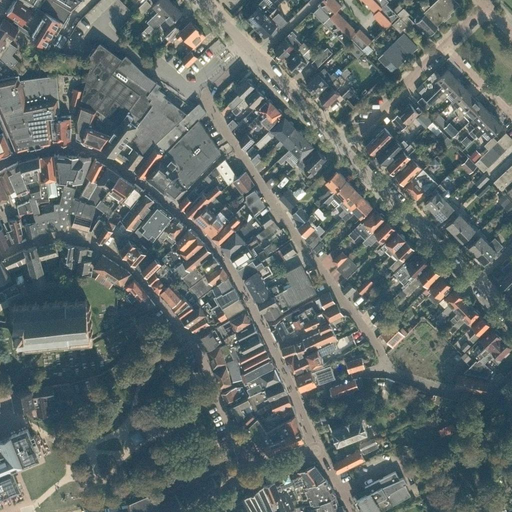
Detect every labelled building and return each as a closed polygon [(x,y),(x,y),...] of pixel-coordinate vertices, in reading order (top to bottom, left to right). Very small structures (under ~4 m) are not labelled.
[(12,23),(19,28),(29,36),(49,48),(71,10),(81,0),(16,0),(7,13),(22,23),(23,21),(32,27),(29,31),(14,21),(12,23)] [(146,0),(145,0),(138,8),(142,13),(151,4),(146,0)] [(143,38),(153,28),(150,25),(162,14),(172,3),(169,0),(156,0),(153,4),(159,10),(147,22),(149,24),(139,34),(143,38)] [(247,19),(256,28),(276,7),(272,3),(270,6),(264,0),(262,0),(257,6),(258,7),(247,19)] [(319,6),(329,16),(330,17),(336,10),(336,11),(342,6),(341,5),(341,6),(335,0),(322,0),(318,4),(319,6)] [(376,11),(376,12),(386,2),(386,3),(389,0),(388,0),(366,0),(365,1),(376,11)] [(437,4),(432,8),(444,20),(445,21),(451,15),(450,14),(459,5),(460,7),(461,6),(455,0),(437,0),(435,2),(437,4)] [(385,27),(398,15),(386,3),(386,2),(376,12),(376,11),(373,14),(373,15),(374,14),(385,26),(385,27)] [(444,20),(432,8),(427,2),(422,6),(426,11),(420,17),(421,18),(416,23),(429,36),(435,30),(434,29),(444,20)] [(150,25),(153,28),(149,32),(151,34),(155,30),(154,29),(166,18),(171,23),(181,12),(172,3),(162,14),(150,25)] [(410,27),(415,22),(408,15),(409,14),(404,7),(403,8),(399,4),(393,10),(410,27)] [(323,22),(329,16),(319,6),(313,12),(323,22)] [(280,11),(276,7),(256,28),(264,37),(276,25),(279,28),(287,20),(279,12),(280,11)] [(334,33),(346,21),(336,11),(336,10),(330,17),(329,16),(323,22),(334,33)] [(406,50),(410,54),(417,48),(403,34),(410,27),(400,16),(392,24),(403,35),(379,57),(390,70),(393,71),(406,58),(402,53),(406,50)] [(19,28),(12,23),(4,18),(0,23),(0,55),(5,60),(3,61),(8,65),(9,64),(19,74),(20,76),(27,70),(12,54),(17,47),(9,42),(19,28)] [(181,30),(178,27),(169,39),(171,41),(176,36),(179,39),(183,35),(189,41),(188,41),(194,47),(205,36),(190,21),(181,30)] [(334,33),(344,44),(350,38),(357,31),(346,21),(334,33)] [(169,39),(178,27),(173,23),(163,33),(169,39)] [(294,48),(296,50),(302,44),(294,35),(295,34),(292,31),(285,38),(274,50),(278,54),(278,55),(280,58),(281,57),(283,59),(294,48)] [(368,43),(357,31),(350,38),(353,41),(362,50),(369,43),(368,42),(368,43)] [(353,41),(347,47),(357,57),(363,51),(362,50),(353,41)] [(158,141),(180,120),(184,116),(162,100),(166,94),(158,88),(161,85),(146,73),(126,54),(122,58),(100,42),(88,60),(91,62),(84,88),(158,141)] [(304,42),(296,50),(292,53),(295,56),(287,63),(296,73),(309,61),(303,55),(310,48),(304,42)] [(327,47),(311,63),(316,68),(332,52),(327,47)] [(190,50),(181,59),(188,66),(198,58),(190,50)] [(55,51),(54,61),(58,62),(58,60),(64,61),(66,54),(59,52),(55,51)] [(42,59),(41,68),(50,69),(52,61),(42,59)] [(7,65),(1,71),(4,74),(9,68),(7,65)] [(347,68),(340,75),(343,78),(351,71),(347,68)] [(329,86),(329,85),(338,77),(334,73),(331,76),(324,69),(318,74),(307,85),(316,95),(328,84),(329,86)] [(426,109),(438,97),(457,79),(447,70),(437,80),(443,86),(427,101),(422,96),(418,101),(426,109)] [(20,80),(19,74),(0,78),(0,113),(16,151),(28,148),(54,142),(70,143),(71,130),(70,115),(57,116),(57,112),(60,112),(56,75),(20,80)] [(340,75),(338,77),(329,85),(330,86),(319,96),(328,105),(339,94),(335,90),(345,80),(343,78),(340,75)] [(239,93),(228,104),(232,109),(236,106),(244,98),(255,87),(251,83),(251,81),(249,79),(248,79),(246,78),(235,88),(239,93)] [(466,89),(457,79),(438,97),(442,101),(450,93),(455,98),(452,102),(466,89)] [(350,87),(342,96),(346,100),(354,92),(350,87)] [(79,105),(83,91),(74,88),(70,103),(79,105)] [(157,143),(158,141),(84,88),(80,105),(83,106),(76,122),(77,140),(82,142),(83,139),(101,147),(101,146),(102,146),(102,147),(115,155),(115,154),(137,169),(157,143)] [(244,107),(249,103),(253,107),(254,106),(265,97),(263,95),(264,94),(261,91),(260,92),(256,88),(245,99),(244,98),(237,105),(240,109),(243,106),(244,107)] [(475,98),(466,89),(452,102),(457,108),(453,112),(456,116),(475,98)] [(265,97),(254,106),(256,108),(266,99),(265,97)] [(249,124),(252,128),(274,106),(267,98),(266,99),(256,108),(256,109),(260,113),(249,124)] [(484,107),(475,98),(456,116),(460,119),(468,112),(473,117),(484,107)] [(198,102),(184,116),(180,120),(188,129),(198,119),(206,112),(198,102)] [(406,112),(401,116),(409,123),(419,114),(420,114),(423,111),(419,107),(416,110),(409,104),(404,109),(406,112)] [(232,109),(232,110),(236,115),(241,110),(236,106),(232,109)] [(274,106),(252,128),(253,128),(254,126),(256,128),(257,126),(259,128),(260,127),(267,121),(271,125),(282,114),(274,106)] [(472,136),(492,117),(484,107),(469,121),(474,127),(469,132),(472,136)] [(419,114),(414,119),(419,123),(424,118),(420,114),(419,114)] [(444,127),(448,123),(440,114),(436,119),(444,127)] [(398,115),(392,120),(402,130),(407,125),(398,115)] [(277,134),(282,138),(293,127),(284,117),(271,130),(271,131),(267,135),(270,138),(274,134),(276,135),(277,134)] [(492,117),(472,136),(474,138),(476,136),(478,138),(486,131),(491,136),(502,126),(492,117)] [(155,165),(146,176),(176,199),(221,153),(198,119),(188,129),(167,151),(155,165)] [(180,120),(158,141),(157,143),(137,169),(140,171),(141,171),(144,173),(142,175),(144,178),(146,176),(155,165),(167,151),(188,129),(180,120)] [(0,158),(13,152),(0,121),(0,158)] [(432,121),(428,126),(437,135),(441,130),(432,121)] [(303,136),(293,127),(282,138),(276,144),(279,147),(283,143),(284,145),(286,143),(290,148),(303,136)] [(452,136),(456,132),(452,127),(448,131),(452,136)] [(385,128),(366,146),(375,155),(393,137),(389,133),(385,128)] [(444,132),(437,139),(445,146),(451,140),(444,132)] [(247,133),(239,141),(245,150),(254,140),(247,133)] [(501,137),(510,146),(511,143),(511,139),(505,133),(501,137)] [(312,145),(303,136),(290,148),(285,153),(288,156),(292,152),(294,154),(295,152),(300,157),(312,145)] [(497,142),(497,141),(493,136),(482,147),(486,152),(488,150),(492,146),(497,142)] [(505,150),(510,146),(501,137),(497,141),(497,142),(505,150)] [(403,150),(386,167),(394,175),(411,158),(408,154),(418,145),(414,140),(403,150)] [(492,146),(501,155),(505,150),(497,142),(492,146)] [(377,156),(386,166),(404,148),(400,144),(394,150),(388,145),(377,156)] [(496,159),(501,155),(492,146),(488,150),(496,159)] [(296,163),(300,167),(300,169),(302,172),(305,172),(309,176),(313,173),(314,173),(317,171),(317,170),(317,169),(316,167),(321,163),(322,163),(324,161),(324,159),(325,159),(324,158),(324,157),(322,154),(321,154),(316,150),(309,157),(306,154),(296,163)] [(492,163),(496,159),(488,150),(486,152),(484,155),(492,163)] [(258,152),(251,159),(254,165),(262,157),(263,157),(258,152)] [(66,180),(57,179),(54,153),(40,156),(42,168),(38,168),(42,194),(35,197),(37,201),(49,199),(49,196),(57,195),(62,194),(64,185),(66,182),(66,180)] [(57,178),(83,181),(91,157),(78,156),(78,155),(67,153),(67,155),(54,153),(57,178)] [(479,159),(487,168),(492,163),(484,155),(479,159)] [(39,156),(19,162),(30,188),(33,196),(33,197),(35,197),(42,194),(40,185),(37,168),(41,167),(39,156)] [(254,165),(258,172),(267,163),(262,157),(254,165)] [(435,157),(429,163),(433,168),(436,168),(440,164),(435,157)] [(477,166),(475,163),(469,157),(461,165),(469,173),(477,166)] [(104,170),(105,168),(107,164),(95,158),(87,176),(91,178),(89,179),(82,192),(89,196),(104,170)] [(216,166),(220,171),(228,184),(237,176),(225,158),(216,166)] [(414,158),(396,176),(404,185),(421,168),(416,163),(418,161),(414,158)] [(483,172),(487,168),(479,159),(475,163),(477,166),(483,172)] [(33,196),(30,188),(19,162),(7,168),(14,185),(18,194),(22,201),(17,204),(20,215),(34,211),(29,197),(33,196)] [(112,209),(114,208),(134,183),(107,165),(105,168),(88,199),(93,203),(93,202),(96,204),(96,205),(104,211),(101,214),(99,213),(98,216),(99,217),(96,222),(91,231),(99,235),(112,209)] [(215,176),(220,171),(216,167),(211,171),(215,176)] [(0,217),(2,217),(14,241),(25,236),(20,215),(17,204),(22,201),(18,194),(14,185),(7,168),(0,171),(0,217)] [(242,193),(253,185),(248,178),(249,177),(245,170),(233,181),(242,193)] [(502,174),(510,183),(511,181),(511,177),(505,170),(502,174)] [(314,202),(319,206),(323,202),(346,179),(337,171),(326,182),(331,188),(319,200),(318,199),(314,202)] [(479,188),(486,181),(489,178),(485,173),(475,183),(479,188)] [(419,174),(406,186),(417,198),(424,191),(428,195),(439,184),(435,180),(430,185),(419,174)] [(497,178),(506,187),(510,183),(502,174),(497,178)] [(207,175),(204,178),(210,183),(213,181),(207,175)] [(270,177),(265,182),(269,188),(275,183),(270,177)] [(506,187),(497,178),(493,182),(501,191),(506,187)] [(354,188),(346,179),(323,202),(326,206),(334,198),(339,203),(354,188)] [(479,188),(475,192),(479,197),(491,186),(486,181),(479,188)] [(123,216),(143,191),(134,183),(114,208),(123,216)] [(195,198),(184,210),(193,218),(217,194),(222,190),(217,184),(206,194),(202,190),(199,194),(195,198)] [(430,208),(434,212),(446,200),(446,199),(451,195),(450,194),(450,192),(449,190),(446,190),(440,184),(431,192),(434,195),(425,203),(426,204),(426,205),(426,206),(426,207),(427,208),(428,208),(429,208),(430,208)] [(75,187),(64,185),(62,194),(59,202),(54,202),(54,209),(42,211),(42,212),(38,213),(42,232),(59,229),(65,230),(67,230),(70,224),(77,226),(78,233),(82,234),(83,228),(89,230),(95,210),(96,204),(86,201),(78,199),(73,197),(75,187)] [(220,244),(254,212),(265,203),(255,188),(246,194),(246,200),(247,201),(212,235),(220,244)] [(363,197),(354,188),(339,203),(344,208),(339,214),(342,217),(363,197)] [(179,205),(184,210),(195,198),(199,194),(193,189),(179,205)] [(144,219),(157,203),(156,201),(143,191),(123,216),(118,222),(118,224),(119,226),(117,229),(122,234),(125,231),(128,233),(130,233),(143,217),(144,219)] [(289,208),(298,200),(292,193),(290,195),(285,191),(279,197),(289,208)] [(82,192),(78,199),(86,201),(89,196),(82,192)] [(499,198),(497,200),(504,206),(510,200),(504,193),(499,198)] [(57,198),(52,199),(52,202),(54,202),(59,202),(62,194),(57,195),(57,198)] [(35,197),(33,197),(33,196),(29,197),(34,211),(34,212),(40,211),(37,201),(35,197)] [(203,226),(222,207),(223,206),(214,197),(194,217),(203,226)] [(363,197),(342,217),(346,221),(355,212),(360,217),(372,206),(363,197)] [(450,204),(446,200),(434,212),(436,214),(436,215),(436,216),(436,217),(436,218),(437,218),(438,219),(439,219),(440,219),(441,219),(449,211),(452,214),(458,209),(452,202),(450,204)] [(511,202),(511,201),(503,207),(509,213),(511,210),(511,202)] [(157,203),(144,219),(141,223),(145,227),(142,231),(148,237),(152,232),(157,236),(173,216),(157,203)] [(222,207),(203,226),(212,235),(234,212),(226,204),(223,206),(222,207)] [(301,224),(307,218),(309,216),(300,206),(292,214),(301,224)] [(455,234),(467,221),(463,217),(465,216),(458,209),(452,214),(455,217),(447,226),(448,226),(448,227),(447,227),(447,228),(448,229),(448,230),(449,231),(450,231),(451,231),(452,230),(455,234)] [(31,212),(20,215),(25,236),(28,236),(25,223),(34,221),(31,212)] [(264,227),(273,220),(268,213),(260,219),(254,212),(221,244),(222,245),(221,245),(226,250),(230,254),(247,240),(263,228),(264,227)] [(360,222),(348,234),(354,239),(360,234),(365,239),(373,231),(372,230),(384,219),(383,218),(384,215),(382,213),(379,214),(378,212),(376,215),(373,212),(362,223),(360,222)] [(159,236),(154,242),(159,246),(167,235),(165,233),(166,231),(170,234),(168,236),(174,240),(175,239),(176,239),(187,226),(175,217),(159,236)] [(0,248),(12,243),(4,226),(3,226),(0,219),(0,248)] [(307,219),(297,228),(306,237),(315,228),(307,219)] [(38,233),(36,220),(34,221),(25,223),(28,236),(38,233)] [(278,227),(273,220),(265,227),(263,228),(268,234),(278,227)] [(375,249),(381,243),(395,229),(394,228),(395,226),(393,224),(390,224),(386,220),(374,232),(373,231),(365,239),(363,241),(367,244),(368,243),(375,249)] [(472,226),(467,221),(455,234),(458,237),(458,238),(458,239),(458,240),(459,240),(459,241),(460,241),(461,241),(462,241),(463,241),(471,233),(474,237),(480,231),(473,224),(472,226)] [(105,225),(97,240),(102,242),(112,229),(105,225)] [(181,245),(176,249),(180,252),(197,236),(188,228),(176,241),(181,245)] [(313,230),(304,239),(309,244),(318,235),(313,230)] [(397,231),(377,250),(381,254),(387,248),(389,246),(394,251),(405,240),(397,231)] [(486,238),(480,231),(474,237),(477,239),(469,247),(469,248),(469,249),(469,250),(469,251),(470,252),(471,252),(471,253),(472,253),(473,253),(473,252),(476,255),(489,243),(485,239),(486,238)] [(110,233),(102,242),(118,251),(119,251),(124,244),(121,242),(110,233)] [(168,252),(161,259),(163,261),(170,254),(171,255),(168,258),(164,262),(170,267),(172,270),(174,268),(179,264),(203,242),(197,236),(180,252),(176,249),(173,246),(168,252)] [(238,266),(252,257),(253,259),(255,258),(253,256),(255,255),(250,248),(259,242),(255,237),(239,248),(239,249),(230,254),(238,266)] [(119,251),(127,258),(137,245),(129,238),(128,240),(124,244),(119,251)] [(316,252),(325,243),(321,239),(312,248),(316,252)] [(395,271),(403,263),(402,262),(414,249),(405,240),(395,251),(400,256),(390,266),(395,271)] [(49,269),(47,262),(46,257),(58,254),(55,242),(38,247),(44,270),(49,269)] [(289,242),(280,248),(286,259),(297,253),(289,242)] [(59,265),(71,267),(75,245),(63,243),(59,263),(59,265)] [(197,265),(212,252),(204,243),(179,264),(174,268),(181,276),(182,277),(197,265)] [(489,243),(476,255),(479,259),(479,260),(479,261),(480,262),(481,263),(482,263),(483,263),(484,263),(484,264),(493,255),(495,258),(501,253),(495,246),(493,248),(489,243)] [(273,249),(269,244),(264,248),(267,253),(273,249)] [(87,247),(75,245),(71,267),(72,267),(73,261),(78,262),(79,258),(85,259),(85,257),(90,258),(91,250),(87,249),(87,247)] [(127,258),(135,265),(146,252),(137,245),(127,258)] [(33,282),(35,287),(47,284),(37,246),(24,249),(29,267),(33,282)] [(29,267),(24,249),(14,254),(20,267),(25,265),(27,268),(29,267)] [(338,265),(347,256),(342,251),(333,260),(338,265)] [(193,284),(220,263),(212,252),(197,265),(182,277),(190,286),(193,284)] [(20,267),(14,254),(4,259),(8,268),(9,267),(10,269),(12,268),(13,271),(20,267)] [(102,254),(94,267),(100,271),(95,279),(109,288),(114,281),(122,286),(126,279),(130,273),(131,272),(102,254)] [(427,260),(423,256),(422,257),(420,255),(416,259),(413,256),(407,262),(406,261),(396,271),(406,282),(403,285),(405,287),(428,264),(425,261),(427,260)] [(252,257),(238,266),(237,267),(244,278),(275,259),(273,256),(262,262),(261,261),(256,264),(252,257)] [(348,256),(336,268),(345,277),(357,266),(348,256)] [(79,258),(78,262),(77,269),(85,271),(84,274),(91,276),(92,271),(89,270),(91,260),(89,259),(90,258),(85,257),(85,259),(79,258)] [(147,265),(142,270),(147,276),(161,263),(155,257),(147,265)] [(142,260),(135,266),(140,271),(142,270),(147,265),(142,260)] [(511,260),(503,268),(508,273),(505,276),(503,275),(498,281),(502,285),(503,284),(509,289),(511,285),(511,260)] [(0,261),(0,288),(13,281),(11,276),(1,261),(0,261)] [(147,279),(154,286),(157,283),(155,281),(170,267),(164,262),(147,279)] [(217,284),(229,275),(220,263),(193,284),(188,288),(198,299),(217,284)] [(245,278),(252,291),(266,283),(263,277),(272,272),(268,263),(245,278)] [(271,293),(257,300),(267,319),(316,292),(301,264),(285,272),(290,282),(291,285),(272,295),(271,293)] [(402,288),(397,293),(401,297),(404,295),(405,296),(407,294),(407,295),(422,280),(428,286),(439,275),(439,274),(439,271),(436,268),(434,269),(430,265),(420,276),(418,274),(403,289),(402,288)] [(157,283),(154,286),(159,293),(169,282),(173,279),(174,281),(181,276),(174,268),(172,270),(170,267),(155,281),(157,283)] [(229,275),(217,284),(220,289),(215,293),(216,295),(233,284),(229,275)] [(427,288),(422,293),(425,297),(427,295),(433,301),(436,301),(451,286),(442,277),(430,288),(432,290),(431,292),(427,288)] [(368,278),(357,288),(362,293),(372,282),(368,278)] [(148,309),(155,304),(134,279),(126,286),(131,291),(126,295),(129,298),(132,302),(138,296),(148,309)] [(17,284),(21,292),(27,289),(24,281),(17,284)] [(0,301),(4,299),(12,296),(21,292),(17,284),(16,282),(3,289),(0,289),(0,301)] [(169,282),(159,293),(165,299),(176,289),(175,288),(169,282)] [(266,283),(252,291),(257,300),(271,293),(272,295),(291,285),(290,282),(282,286),(281,283),(277,285),(276,284),(269,288),(266,283)] [(349,282),(341,289),(347,297),(356,289),(349,282)] [(218,303),(211,308),(213,312),(215,311),(240,296),(234,286),(223,293),(222,292),(216,295),(214,296),(218,303)] [(176,289),(165,299),(166,300),(172,306),(182,295),(177,289),(176,289)] [(453,308),(463,298),(459,294),(460,292),(457,289),(454,290),(444,299),(449,304),(436,316),(441,321),(453,308)] [(325,309),(336,304),(329,291),(319,297),(325,309)] [(183,295),(182,295),(172,306),(177,312),(189,301),(183,295)] [(245,306),(240,296),(215,311),(221,320),(245,306)] [(14,305),(12,305),(12,307),(14,307),(15,315),(13,315),(13,317),(15,317),(15,320),(14,320),(15,328),(15,332),(16,331),(17,335),(15,335),(15,336),(17,336),(17,340),(18,344),(15,344),(16,346),(18,345),(18,348),(20,347),(19,345),(29,344),(29,347),(31,346),(30,344),(39,343),(39,346),(41,345),(41,343),(50,342),(50,345),(51,344),(51,342),(59,342),(60,344),(61,344),(61,341),(69,341),(71,341),(71,339),(78,338),(79,341),(80,341),(80,338),(88,338),(88,340),(90,340),(90,333),(92,333),(92,331),(90,331),(89,325),(92,325),(92,323),(89,323),(89,317),(88,315),(91,315),(91,313),(88,313),(88,307),(90,307),(90,305),(88,305),(87,298),(85,298),(85,301),(77,301),(77,299),(75,299),(75,302),(68,302),(68,300),(66,300),(66,301),(57,301),(57,299),(55,299),(55,302),(47,302),(47,300),(45,300),(45,302),(37,303),(37,301),(35,301),(35,303),(26,304),(26,302),(25,302),(25,304),(16,305),(16,303),(14,303),(14,305)] [(450,327),(471,307),(468,303),(468,301),(465,298),(463,298),(453,308),(457,313),(450,320),(450,319),(446,323),(450,327)] [(213,312),(211,308),(206,300),(200,305),(200,304),(181,317),(189,324),(205,313),(206,314),(209,311),(210,313),(213,312)] [(381,300),(374,307),(379,312),(386,305),(381,300)] [(177,312),(181,317),(194,308),(189,301),(177,312)] [(322,311),(323,313),(327,322),(318,326),(321,331),(315,334),(320,344),(329,340),(336,336),(329,321),(343,314),(337,303),(322,310),(322,311)] [(304,324),(303,323),(303,322),(310,319),(307,315),(315,311),(312,306),(299,312),(298,313),(299,316),(295,319),(296,322),(294,323),(295,326),(296,328),(304,324)] [(471,307),(450,327),(449,329),(452,332),(465,320),(470,325),(480,315),(479,314),(479,312),(477,309),(474,310),(471,307)] [(285,315),(269,323),(277,339),(294,329),(293,327),(295,326),(294,323),(296,322),(295,319),(299,316),(298,313),(299,312),(298,308),(284,315),(285,315)] [(246,309),(218,326),(223,337),(252,321),(246,309)] [(321,314),(323,313),(322,311),(310,317),(311,319),(303,323),(304,324),(306,329),(325,321),(321,314)] [(380,311),(371,320),(376,325),(385,316),(380,311)] [(148,314),(142,317),(145,322),(150,318),(148,314)] [(204,315),(189,324),(195,332),(209,324),(217,323),(213,318),(208,321),(204,315)] [(476,332),(469,339),(473,342),(490,326),(486,322),(487,320),(484,317),(482,318),(481,317),(471,326),(476,332)] [(229,348),(258,333),(253,323),(225,338),(229,348)] [(392,324),(381,334),(393,346),(403,336),(392,324)] [(199,337),(202,343),(218,334),(215,328),(199,337)] [(479,360),(501,338),(498,334),(499,333),(496,329),(494,330),(492,328),(480,340),(486,346),(476,356),(479,360)] [(240,374),(271,358),(258,333),(229,348),(230,351),(231,353),(234,359),(235,359),(240,374)] [(218,334),(202,343),(206,350),(218,343),(221,341),(218,334)] [(320,344),(315,334),(302,339),(309,352),(330,342),(330,340),(320,344)] [(501,338),(479,360),(477,362),(476,360),(464,372),(486,377),(493,370),(486,363),(489,360),(490,360),(492,359),(498,365),(502,361),(501,360),(505,356),(506,357),(511,352),(510,351),(511,349),(511,345),(503,336),(501,338)] [(466,340),(460,347),(464,351),(471,345),(466,340)] [(293,353),(294,355),(298,354),(299,356),(309,352),(303,342),(281,348),(284,356),(293,353)] [(309,352),(306,353),(312,365),(323,360),(318,351),(322,349),(324,353),(335,348),(332,342),(309,352)] [(230,351),(229,348),(227,343),(207,352),(213,368),(225,363),(226,363),(223,354),(230,351)] [(295,358),(294,355),(293,353),(285,356),(293,374),(310,367),(311,369),(311,370),(312,369),(325,365),(323,360),(312,365),(306,353),(295,358)] [(463,355),(461,357),(466,361),(470,357),(466,353),(463,355)] [(361,357),(346,362),(349,371),(364,366),(363,362),(361,357)] [(235,359),(227,362),(233,381),(242,378),(245,385),(248,384),(250,387),(247,389),(250,395),(265,388),(282,380),(271,358),(240,374),(235,359)] [(226,366),(225,363),(213,368),(215,371),(219,387),(231,382),(226,366)] [(311,372),(311,370),(311,369),(295,375),(300,390),(316,384),(316,383),(319,382),(319,383),(335,377),(330,363),(314,369),(314,370),(311,372)] [(458,374),(455,385),(486,392),(488,381),(458,374)] [(355,379),(330,388),(333,397),(344,393),(345,397),(352,394),(351,390),(358,388),(359,390),(364,387),(360,377),(355,379)] [(265,388),(250,395),(248,397),(249,398),(251,403),(254,410),(270,401),(270,399),(287,392),(282,381),(265,388)] [(69,383),(60,384),(61,386),(62,395),(71,394),(69,385),(69,383)] [(36,388),(13,391),(15,406),(16,407),(25,406),(26,409),(34,408),(37,408),(38,415),(49,414),(48,406),(52,405),(50,396),(55,396),(54,387),(53,385),(36,388)] [(226,403),(228,406),(240,400),(239,397),(246,393),(242,386),(236,387),(222,393),(226,403)] [(228,406),(238,421),(247,413),(243,407),(251,403),(249,398),(246,393),(239,397),(240,400),(228,406)] [(287,394),(270,401),(254,410),(257,415),(264,411),(263,410),(272,405),(274,411),(292,404),(287,394)] [(459,401),(457,410),(465,412),(467,403),(459,401)] [(295,414),(292,404),(274,411),(260,420),(267,431),(280,423),(295,414)] [(71,411),(59,414),(61,422),(73,419),(71,411)] [(247,413),(238,421),(244,427),(255,416),(250,411),(247,413)] [(280,423),(267,431),(258,417),(246,429),(270,453),(271,453),(299,442),(303,435),(295,414),(280,423)] [(346,425),(332,430),(337,444),(367,432),(362,419),(352,423),(351,420),(345,422),(346,425)] [(139,426),(129,433),(136,443),(146,436),(139,426)] [(28,428),(0,439),(0,497),(21,489),(13,470),(40,458),(37,450),(35,434),(31,436),(28,428)] [(363,448),(367,446),(377,442),(375,438),(361,444),(363,448)] [(367,446),(363,448),(361,449),(333,462),(338,472),(365,459),(363,454),(369,451),(367,446)] [(175,481),(157,494),(163,502),(162,502),(169,511),(182,511),(188,508),(189,510),(220,486),(218,483),(221,480),(222,475),(219,471),(222,468),(218,461),(186,484),(181,477),(187,472),(183,467),(170,475),(175,481)] [(295,506),(320,502),(329,499),(335,496),(336,495),(327,480),(325,478),(314,464),(298,470),(299,470),(290,474),(289,471),(280,474),(282,477),(275,480),(287,511),(296,511),(296,510),(295,506)] [(369,494),(356,500),(363,511),(379,511),(411,495),(404,483),(407,482),(404,477),(400,479),(395,471),(365,487),(369,494)] [(275,511),(287,511),(275,480),(273,476),(265,479),(267,483),(264,484),(275,511)] [(275,511),(264,484),(243,498),(253,511),(275,511)] [(130,511),(124,511),(165,511),(150,492),(128,501),(130,511)] [(320,502),(295,506),(297,511),(298,511),(304,510),(304,511),(345,511),(342,506),(339,507),(335,496),(329,499),(321,502),(320,502)] [(224,511),(253,511),(243,498),(224,511)]
